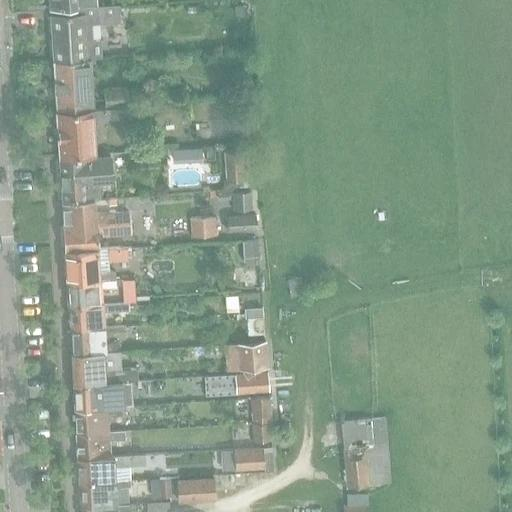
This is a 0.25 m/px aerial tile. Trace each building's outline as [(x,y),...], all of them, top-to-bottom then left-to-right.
[(95,0),(49,0),(50,8),(58,8),(81,6),(95,5),(95,0)] [(53,60),(88,58),(87,48),(93,48),(92,33),(90,33),(90,29),(85,30),(84,19),(110,18),(109,4),(95,5),(81,6),(58,8),(59,14),(50,15),(53,60)] [(242,6),(233,6),(233,15),(242,15),(242,6)] [(88,58),(53,60),(56,107),(93,105),(91,63),(95,63),(95,58),(88,58)] [(105,105),(127,104),(126,87),(104,89),(105,105)] [(133,117),(133,116),(132,105),(114,107),(55,110),(58,155),(94,153),(92,120),(133,117)] [(201,147),(189,148),(190,161),(201,161),(201,147)] [(250,154),(241,155),(241,150),(224,151),(226,179),(248,178),(248,168),(251,168),(250,154)] [(61,202),(94,199),(99,199),(98,182),(111,181),(109,156),(58,159),(61,202)] [(250,208),(249,190),(232,191),(233,209),(250,208)] [(129,212),(112,213),(95,214),(94,199),(61,202),(62,225),(130,221),(129,212)] [(228,231),(256,229),(255,214),(238,215),(237,212),(229,213),(229,215),(227,215),(228,231)] [(189,217),(190,237),(215,235),(214,216),(189,217)] [(101,236),(131,234),(130,221),(62,225),(64,250),(97,248),(96,229),(100,228),(101,236)] [(258,258),(256,238),(241,239),(243,259),(258,258)] [(66,281),(114,278),(113,270),(108,270),(108,260),(127,259),(126,246),(97,248),(64,250),(66,281)] [(240,289),(261,288),(259,271),(255,272),(254,269),(247,270),(247,272),(238,272),(240,289)] [(67,305),(100,303),(99,287),(114,286),(114,278),(66,281),(67,305)] [(287,279),(289,297),(302,295),(300,278),(287,279)] [(132,279),(121,280),(123,302),(128,301),(134,301),(132,279)] [(104,326),(103,312),(129,311),(128,301),(123,302),(100,303),(67,305),(68,329),(104,326)] [(236,315),(236,318),(246,318),(262,316),(262,308),(245,309),(245,314),(236,315)] [(246,318),(247,334),(263,333),(262,316),(246,318)] [(118,342),(105,343),(104,335),(125,334),(124,325),(104,326),(68,329),(70,353),(103,351),(118,350),(118,342)] [(266,366),(264,342),(236,344),(238,369),(266,366)] [(152,367),(136,368),(104,370),(103,351),(70,353),(72,383),(152,378),(152,367)] [(235,393),(268,391),(267,371),(233,373),(235,393)] [(137,389),(137,380),(152,379),(152,378),(72,383),(73,409),(106,406),(105,391),(137,389)] [(269,422),(268,413),(267,396),(250,398),(251,414),(251,422),(269,422)] [(106,415),(134,413),(134,405),(106,406),(73,409),(75,433),(107,431),(106,415)] [(346,485),(390,481),(385,417),(370,418),(370,420),(341,422),(346,485)] [(269,422),(251,422),(252,440),(270,440),(269,422)] [(109,455),(108,455),(108,440),(123,439),(123,430),(107,431),(75,433),(76,457),(109,455)] [(261,447),(232,448),(232,467),(262,466),(261,448),(261,447)] [(270,447),(261,448),(262,466),(262,471),(271,471),(270,447)] [(142,463),(141,453),(108,455),(109,455),(76,457),(78,482),(129,479),(128,463),(142,463)] [(180,461),(180,475),(203,474),(203,461),(180,461)] [(214,498),(214,495),(229,494),(229,487),(239,487),(239,475),(228,475),(228,476),(213,477),(213,476),(176,478),(177,500),(214,498)] [(159,495),(168,494),(167,478),(158,478),(159,495)] [(129,486),(129,479),(78,482),(79,505),(128,503),(127,487),(129,486)] [(366,511),(366,505),(366,493),(345,493),(346,505),(342,505),(341,511),(366,511)] [(134,511),(134,503),(128,503),(79,505),(79,511),(134,511)]
